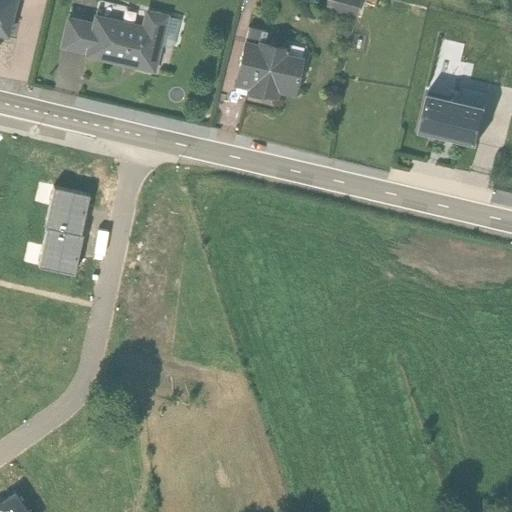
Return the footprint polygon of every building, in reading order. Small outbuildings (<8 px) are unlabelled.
[(0,0),(0,35),(7,37),(16,0),(0,0)] [(357,0),(313,0),(312,5),(353,16),(357,0)] [(90,23),(65,17),(59,46),(83,51),(82,55),(153,70),(158,43),(173,46),(178,19),(169,17),(170,11),(142,5),(139,21),(92,11),(90,23)] [(255,42),(242,39),(233,82),(247,85),(246,89),(275,95),(276,90),(293,94),(302,55),(286,51),(287,44),(256,37),(255,42)] [(482,107),(426,94),(418,131),(475,145),(482,107)] [(88,195),(51,186),(43,227),(46,227),(79,234),(88,195)] [(46,227),(36,267),(72,275),(82,234),(79,234),(46,227)] [(27,511),(14,493),(0,501),(0,511),(27,511)]
